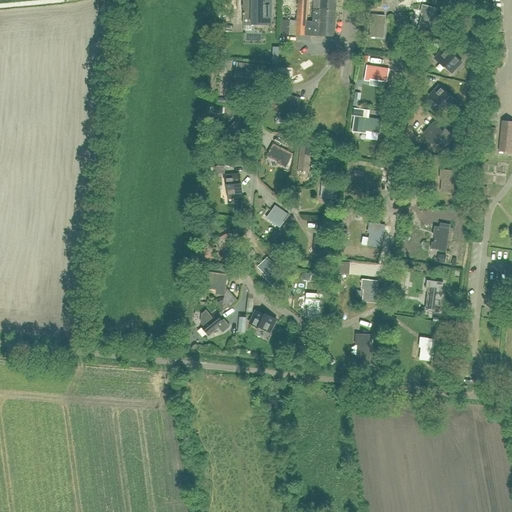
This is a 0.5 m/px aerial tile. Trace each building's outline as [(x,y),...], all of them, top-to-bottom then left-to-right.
[(225,0),(225,17),(231,17),(231,10),(237,10),(237,0),(225,0)] [(271,12),(271,0),(244,0),(244,24),(261,25),(261,14),(265,14),(265,12),(271,12)] [(289,34),(296,34),(296,35),(306,35),(307,0),(320,0),(320,10),(313,10),(312,36),(334,37),(336,17),(336,0),(298,0),(297,21),(290,20),(289,34)] [(425,29),(431,30),(437,9),(429,7),(423,5),(421,10),(423,11),(420,21),(426,23),(425,29)] [(377,32),(383,32),(385,16),(372,15),(370,37),(377,38),(377,32)] [(462,62),(455,56),(454,56),(445,48),(435,59),(444,67),(445,67),(452,73),(462,62)] [(242,77),(252,78),(253,72),(258,72),(259,65),(237,64),(237,70),(236,76),(242,77)] [(382,75),(388,76),(389,69),(367,66),(366,74),(366,73),(364,81),(370,81),(370,80),(381,81),(382,75)] [(456,100),(449,93),(449,94),(440,86),(430,97),(439,105),(439,104),(446,110),(456,100)] [(294,121),(296,114),(300,99),(292,97),(285,95),(284,100),(286,100),(283,111),(288,112),(287,119),(294,121)] [(382,120),(355,116),(353,132),(366,133),(366,132),(367,132),(379,133),(380,134),(382,120)] [(251,125),(241,117),(230,129),(240,138),(251,125)] [(511,119),(500,119),(498,150),(511,150),(511,119)] [(434,124),(424,135),(433,144),(435,141),(442,147),(453,136),(446,129),(443,132),(434,124)] [(299,171),(308,172),(311,141),(302,140),(299,171)] [(289,161),(293,154),(273,144),(270,150),(275,153),(272,159),(282,163),(281,165),(286,168),(289,161)] [(394,181),(394,187),(401,188),(403,166),(395,165),(388,164),(388,169),(389,169),(388,180),(394,181)] [(447,193),(454,193),(455,171),(447,171),(447,170),(440,170),(440,175),(442,175),(441,186),(447,187),(447,193)] [(240,176),(227,177),(228,199),(243,199),(242,187),(240,187),(240,176)] [(321,198),(334,199),(335,183),(327,183),(327,182),(322,182),(321,188),(322,188),(321,198)] [(284,222),(288,215),(275,206),(268,217),(276,223),(275,225),(280,228),(284,222)] [(381,248),(385,225),(369,223),(368,229),(370,229),(368,240),(374,241),(373,247),(381,248)] [(439,250),(446,251),(449,229),(441,228),(441,227),(434,226),(434,232),(436,232),(434,243),(440,244),(439,250)] [(236,247),(228,234),(222,237),(221,237),(216,240),(219,245),(220,245),(224,254),(219,256),(223,263),(233,257),(230,251),(236,247)] [(314,254),(327,255),(328,239),(320,238),(315,237),(314,244),(315,244),(314,254)] [(277,280),(277,279),(283,274),(268,258),(263,263),(267,267),(262,271),(270,279),(268,281),(272,285),(277,280)] [(207,288),(217,289),(217,293),(224,294),(226,276),(209,274),(207,288)] [(376,297),(377,281),(369,280),(362,279),(362,285),(364,285),(363,296),(369,296),(368,302),(376,303),(376,297)] [(433,304),(440,305),(443,283),(435,282),(428,281),(427,287),(429,287),(427,298),(434,298),(433,304)] [(313,317),(320,317),(322,295),(314,295),(314,294),(307,294),(306,299),(308,299),(308,310),(314,311),(313,317)] [(224,299),(218,303),(223,311),(229,307),(224,299)] [(204,313),(197,318),(202,324),(201,326),(209,336),(216,329),(215,328),(218,326),(219,327),(223,323),(215,314),(210,308),(204,313)] [(258,326),(271,332),(276,320),(265,315),(265,316),(255,311),(249,323),(258,327),(258,326)] [(363,357),(370,358),(372,336),(364,335),(356,335),(356,340),(358,340),(357,351),(364,351),(363,357)] [(425,361),(432,362),(435,340),(427,339),(427,338),(420,337),(420,343),(421,343),(420,354),(426,355),(425,361)]
